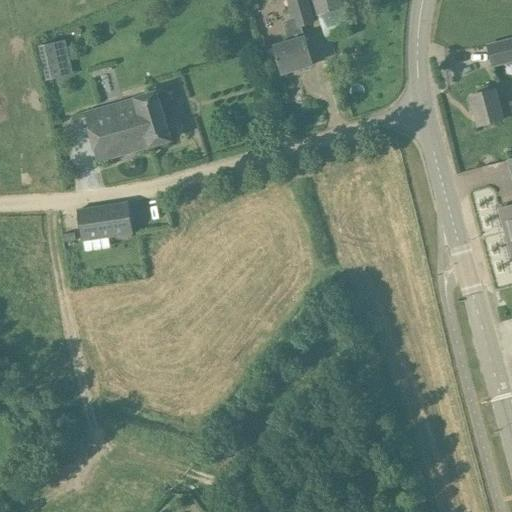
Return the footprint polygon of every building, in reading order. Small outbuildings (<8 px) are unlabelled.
[(314,24),(306,0),(289,0),(287,1),(292,18),(288,19),(284,27),(288,43),(274,47),(282,74),(312,65),(301,28),(314,24)] [(338,0),(313,0),(318,16),(341,9),(338,0)] [(352,9),(314,22),(323,49),(361,36),(352,9)] [(511,59),(511,38),(487,46),(493,65),(511,59)] [(38,46),(46,81),(63,77),(56,42),(38,46)] [(492,91),(488,86),(478,88),(476,95),(470,97),(470,99),(467,102),(468,109),(473,110),(478,127),(502,120),(502,119),(511,116),(511,101),(498,105),(494,90),(492,91)] [(169,141),(155,94),(84,114),(98,162),(169,141)] [(133,234),(129,203),(76,211),(81,242),(133,234)] [(511,207),(500,210),(511,253),(511,207)] [(75,233),(63,234),(64,242),(76,241),(75,233)]
